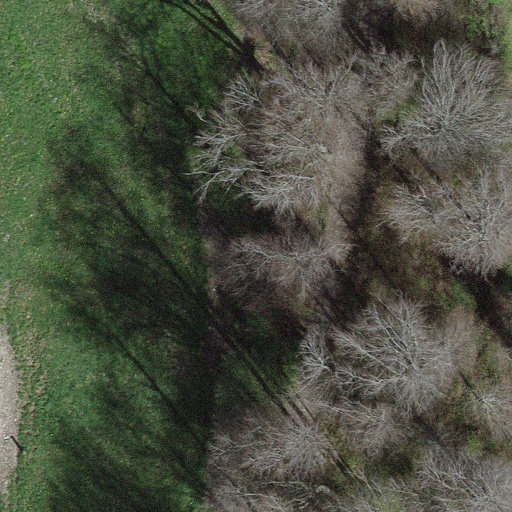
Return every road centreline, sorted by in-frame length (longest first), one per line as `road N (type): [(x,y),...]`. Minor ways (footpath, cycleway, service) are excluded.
road 1 (track): [(251,511),(324,319),(372,0)]
road 2 (track): [(7,511),(1,349)]
